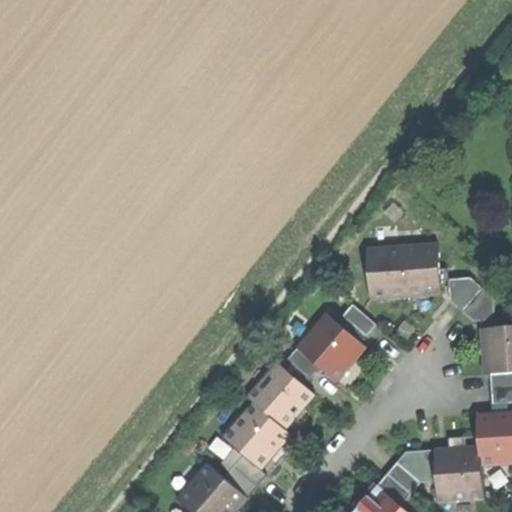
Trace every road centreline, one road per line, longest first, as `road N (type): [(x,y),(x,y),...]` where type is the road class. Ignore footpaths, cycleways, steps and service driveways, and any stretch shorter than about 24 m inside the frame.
road 1 (track): [(511,12),(112,511)]
road 2 (residential): [(306,511),(323,475),(430,356)]
